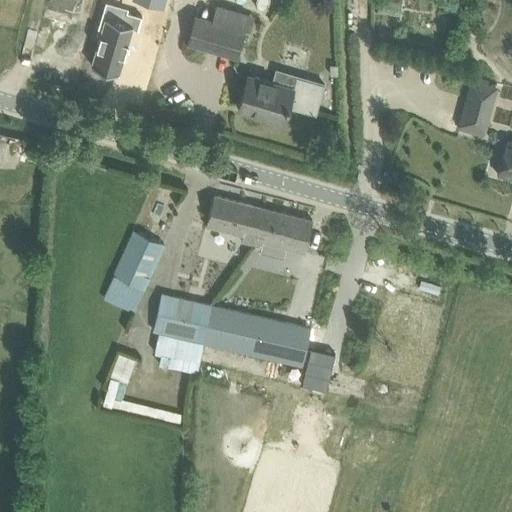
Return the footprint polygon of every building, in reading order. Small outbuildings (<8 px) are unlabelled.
[(0,35),(16,40),(28,0),(1,0),(0,6),(0,35)] [(401,0),(377,0),(376,9),(399,12),(401,0)] [(195,15),(187,42),(236,56),(244,30),(249,14),(216,4),(211,20),(195,15)] [(105,16),(91,64),(118,72),(131,27),(138,29),(142,15),(125,10),(122,21),(105,16)] [(457,28),(452,46),(462,49),(467,31),(457,28)] [(336,61),(329,61),(329,72),(336,72),(337,72),(337,61),(336,61)] [(292,87),(273,82),(248,74),(238,108),(283,121),(288,106),(316,114),(325,84),(296,75),(292,87)] [(487,85),(488,80),(473,76),(460,124),(484,131),(496,87),(487,85)] [(500,164),(497,173),(511,177),(511,140),(506,139),(500,164)] [(242,241),(253,244),(263,207),(214,194),(206,224),(244,234),(242,241)] [(253,244),(261,246),(262,240),(304,250),(312,219),(263,207),(253,244)] [(135,226),(114,272),(144,286),(165,240),(135,226)] [(389,259),(370,262),(374,286),(393,283),(389,259)] [(144,286),(114,272),(104,295),(134,309),(144,286)] [(204,340),(205,340),(213,303),(161,291),(153,328),(160,329),(204,340)] [(312,326),(213,303),(205,340),(303,363),(312,326)] [(160,329),(155,352),(161,353),(159,363),(196,372),(199,362),(202,348),(204,340),(160,329)] [(311,347),(302,383),(326,389),(335,353),(311,347)] [(119,350),(106,403),(180,421),(183,410),(131,398),(141,355),(119,350)]
